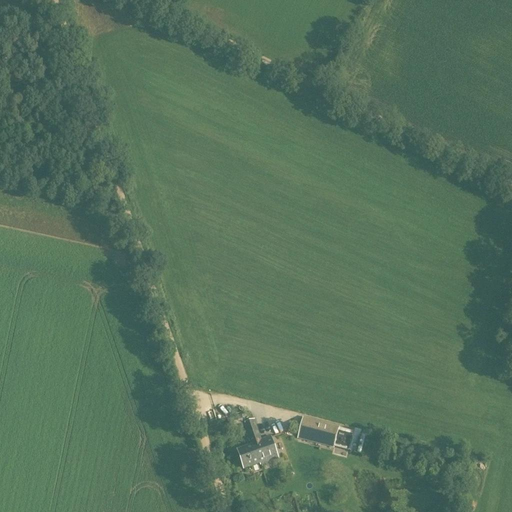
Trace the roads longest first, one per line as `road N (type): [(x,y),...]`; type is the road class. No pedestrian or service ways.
road 1 (track): [(225,511),(53,0)]
road 2 (track): [(511,185),(140,0)]
